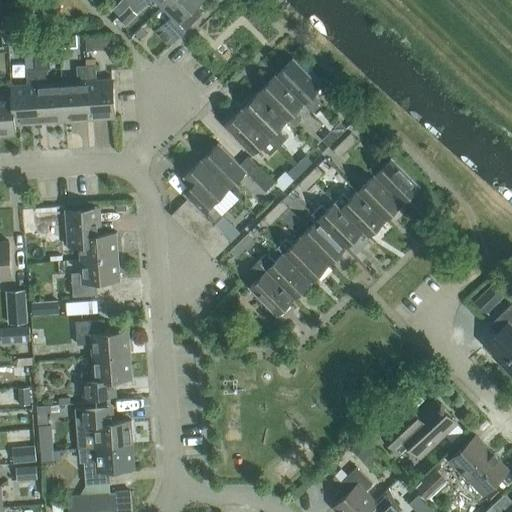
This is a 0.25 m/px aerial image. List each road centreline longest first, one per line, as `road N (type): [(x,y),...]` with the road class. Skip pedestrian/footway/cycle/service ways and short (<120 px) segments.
road 1 (residential): [(173,493),(145,188),(108,165),(0,171)]
road 2 (residential): [(511,419),(421,326),(451,296)]
